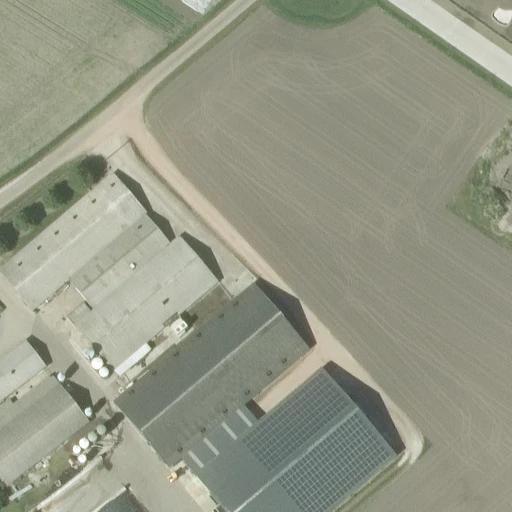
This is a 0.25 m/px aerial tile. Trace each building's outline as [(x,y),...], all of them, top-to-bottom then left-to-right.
[(0,275),(32,313),(68,282),(147,215),(114,176),(0,272),(0,275)] [(68,282),(94,312),(173,245),(147,215),(68,282)] [(113,373),(217,284),(218,283),(180,239),(173,245),(94,312),(92,315),(84,305),(67,319),(113,373)] [(252,288),(234,303),(114,405),(169,470),(308,352),(252,288)] [(0,363),(0,404),(47,368),(26,343),(0,363)] [(332,511),(396,458),(322,371),(196,479),(220,507),(214,511),(332,511)] [(0,477),(7,487),(88,424),(89,424),(54,378),(51,380),(49,378),(13,406),(10,402),(0,409),(0,477)] [(138,511),(102,460),(27,511),(138,511)]
